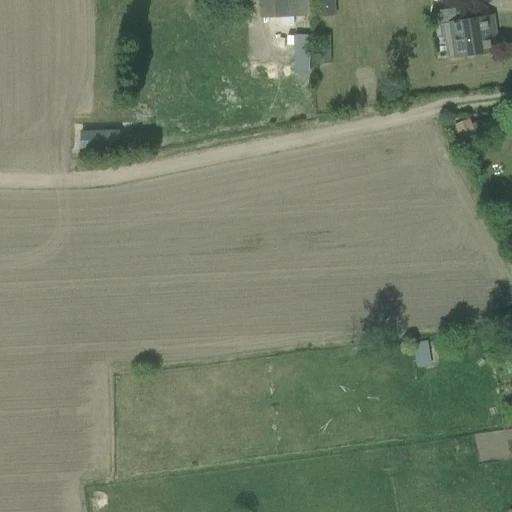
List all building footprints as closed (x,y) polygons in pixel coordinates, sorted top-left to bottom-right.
[(286,0),(260,0),(261,17),(287,16),(286,0)] [(313,0),(315,16),(329,15),(328,5),(334,5),(333,0),(313,0)] [(438,25),(442,25),(447,59),(458,57),(497,51),(492,15),(465,20),(463,7),(437,11),(438,25)] [(294,74),(307,75),(308,36),(294,35),(294,74)] [(314,40),(315,63),(330,63),(329,39),(314,40)] [(399,88),(377,92),(379,106),(401,103),(399,88)] [(465,150),(480,144),(469,119),(454,125),(465,150)] [(81,151),(118,150),(118,130),(81,131),(81,151)] [(419,361),(429,360),(426,343),(416,344),(419,361)]
